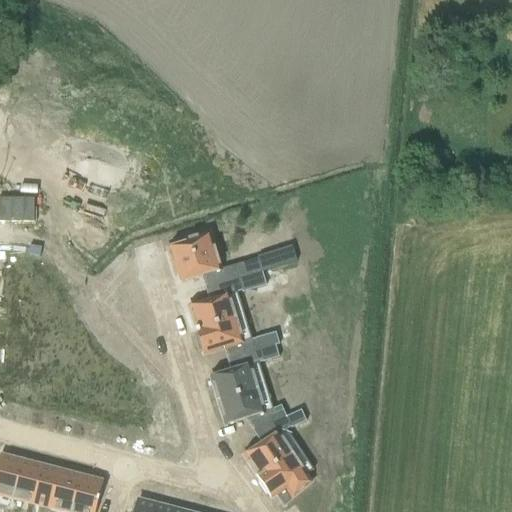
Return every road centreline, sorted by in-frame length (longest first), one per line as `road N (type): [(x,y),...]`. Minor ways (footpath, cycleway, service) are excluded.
road 1 (residential): [(212,473),(143,249)]
road 2 (residential): [(212,473),(0,431)]
